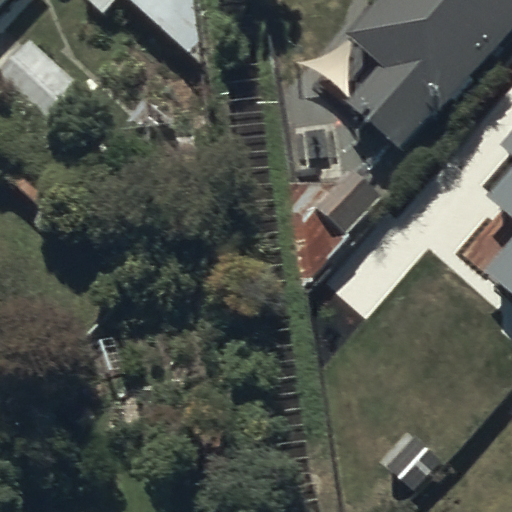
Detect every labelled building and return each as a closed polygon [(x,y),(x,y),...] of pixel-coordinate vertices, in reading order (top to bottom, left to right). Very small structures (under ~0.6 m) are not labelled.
[(0,0),(0,32),(28,0),(0,0)] [(198,0),(85,0),(84,3),(109,25),(128,4),(205,72),(198,0)] [(358,119),(409,162),(438,125),(449,134),(511,56),(511,0),(400,0),(358,52),(391,78),(358,119)] [(41,54),(8,86),(64,142),(96,110),(41,54)] [(511,264),(494,284),(511,300),(511,155),(511,157),(511,158),(511,188),(493,209),(511,227),(511,264)] [(387,206),(358,181),(325,221),(354,245),(387,206)] [(484,511),(511,479),(511,399),(424,505),(432,511),(484,511)]
